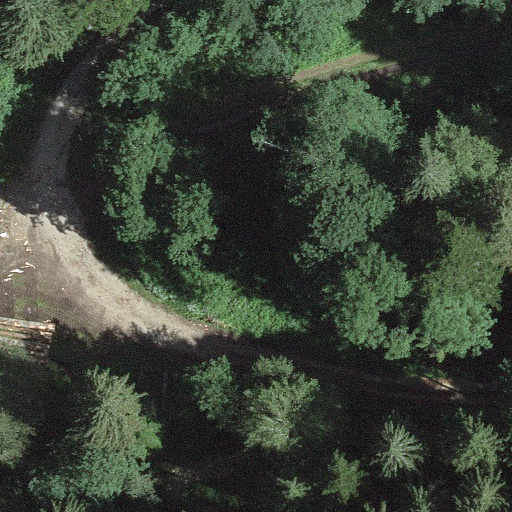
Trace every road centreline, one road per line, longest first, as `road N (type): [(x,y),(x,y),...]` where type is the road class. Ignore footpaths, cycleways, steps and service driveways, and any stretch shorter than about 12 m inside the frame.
road 1 (track): [(55,198),(68,252),(122,314),(169,348),(460,405),(511,394)]
road 2 (track): [(511,35),(397,59),(55,198)]
road 3 (track): [(55,198),(63,123),(111,54),(190,0)]
